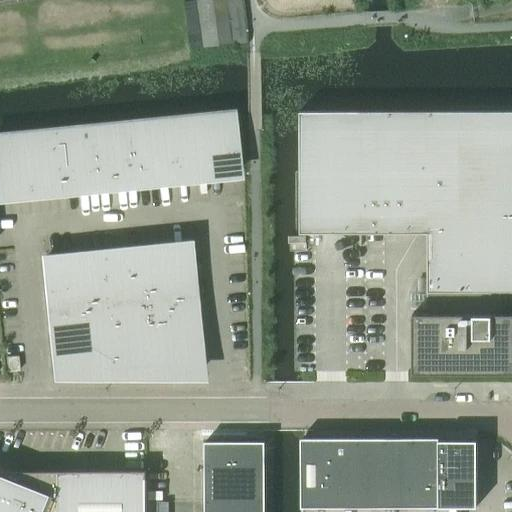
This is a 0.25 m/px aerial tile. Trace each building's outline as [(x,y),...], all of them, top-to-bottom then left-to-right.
[(232,43),(226,0),(193,0),(183,1),(190,48),(201,47),(232,43)] [(511,312),(501,312),(501,291),(511,291),(511,110),(300,111),(300,233),(429,233),(446,246),(428,271),(428,312),(413,312),(413,372),(511,371),(511,312)] [(231,112),(200,116),(206,175),(237,172),(232,122),(231,112)] [(200,116),(170,119),(177,178),(206,175),(200,116)] [(170,119),(141,121),(147,181),(177,178),(170,119)] [(141,121),(111,124),(117,184),(147,181),(141,121)] [(111,124),(81,127),(87,187),(117,184),(111,124)] [(81,127),(51,130),(57,190),(87,187),(81,127)] [(51,130),(21,133),(27,193),(57,190),(51,130)] [(0,196),(27,193),(21,133),(0,135),(0,196)] [(188,245),(158,248),(164,306),(195,303),(192,273),(191,273),(188,245)] [(136,309),(164,307),(164,306),(158,248),(130,251),(136,309)] [(107,312),(135,309),(136,309),(130,251),(101,253),(107,312)] [(78,315),(107,312),(101,253),(72,256),(78,315)] [(45,288),(48,318),(78,315),(72,256),(43,259),(46,288),(45,288)] [(195,303),(164,306),(164,307),(171,374),(201,371),(198,342),(199,342),(195,303)] [(135,309),(142,374),(170,371),(170,374),(171,374),(164,307),(136,309),(135,309)] [(141,374),(142,374),(135,309),(107,312),(113,374),(141,371),(141,374)] [(112,374),(113,374),(107,312),(78,315),(84,374),(112,371),(112,374)] [(83,374),(84,374),(78,315),(48,318),(52,359),(53,359),(54,374),(83,371),(83,374)] [(6,357),(8,371),(19,370),(17,356),(6,357)] [(384,437),(356,438),(356,440),(356,507),(384,507),(384,440),(384,437)] [(411,437),(384,437),(384,440),(384,507),(411,507),(411,440),(411,437)] [(439,437),(411,437),(411,440),(411,507),(439,507),(438,473),(438,440),(439,440),(439,437)] [(301,438),(301,440),(301,507),(329,507),(329,440),(329,438),(301,438)] [(356,438),(329,438),(329,440),(329,507),(356,507),(356,440),(356,438)] [(439,440),(438,440),(438,473),(477,473),(477,440),(439,440)] [(205,441),(204,511),(264,511),(265,441),(205,441)] [(145,511),(146,470),(0,470),(0,511),(145,511)] [(477,473),(438,473),(439,507),(477,507),(477,473)]
